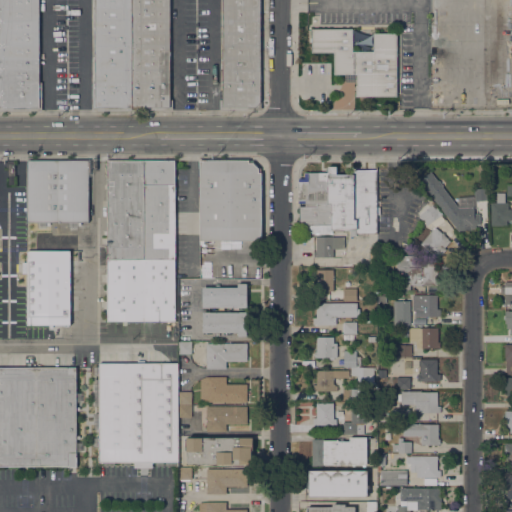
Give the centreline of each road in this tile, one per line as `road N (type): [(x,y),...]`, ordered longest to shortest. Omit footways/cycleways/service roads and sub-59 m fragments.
road 1 (residential): [(278,511),(280,0)]
road 2 (residential): [(471,511),(475,260)]
road 3 (secondary): [(0,133),(159,133)]
road 4 (secondary): [(360,133),(511,133)]
